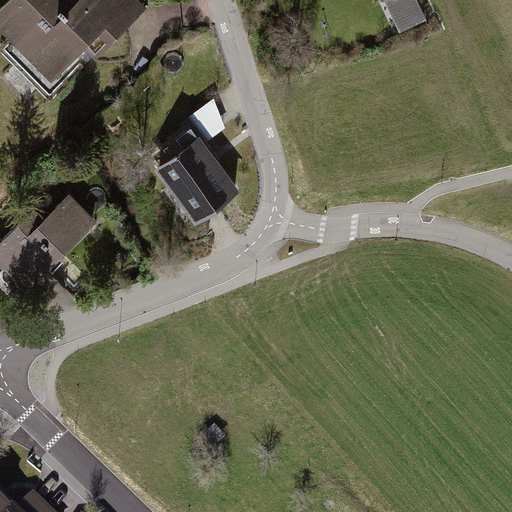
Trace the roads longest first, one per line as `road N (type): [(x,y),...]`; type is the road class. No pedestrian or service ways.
road 1 (residential): [(0,352),(220,270),(274,225)]
road 2 (residential): [(274,225),(398,219),(493,247),(511,262)]
road 3 (residential): [(217,0),(277,178),(274,225)]
road 4 (residential): [(131,511),(0,387)]
